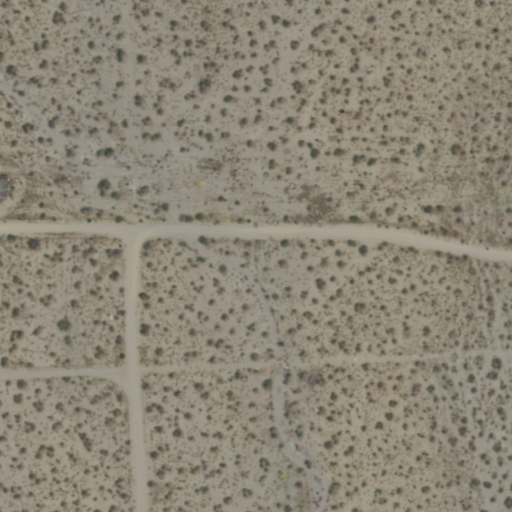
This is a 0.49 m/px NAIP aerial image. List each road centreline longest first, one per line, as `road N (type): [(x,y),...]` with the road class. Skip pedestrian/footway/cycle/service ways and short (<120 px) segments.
road 1 (residential): [(0,229),(383,232),(511,257)]
road 2 (residential): [(132,230),(137,511)]
